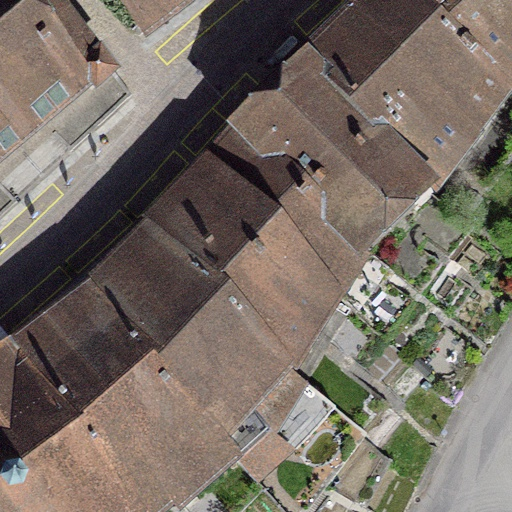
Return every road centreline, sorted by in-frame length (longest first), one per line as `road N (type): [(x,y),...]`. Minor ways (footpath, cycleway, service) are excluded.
road 1 (residential): [(295,0),(0,282)]
road 2 (residential): [(446,511),(511,379)]
